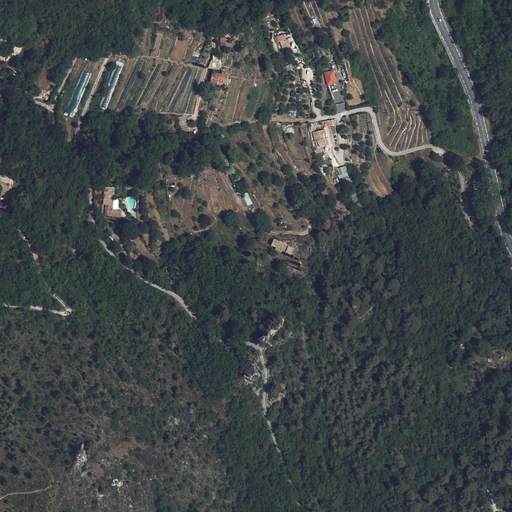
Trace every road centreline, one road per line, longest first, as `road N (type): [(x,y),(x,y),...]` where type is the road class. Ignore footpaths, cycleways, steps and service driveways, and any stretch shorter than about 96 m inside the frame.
road 1 (track): [(511,268),(498,264),(485,243),(460,170),(434,147),(388,151),(370,108),(272,120),(268,127),(272,157),(312,225),(307,234),(271,231),(246,212),(201,136),(196,116),(214,48),(181,0)]
road 2 (unclassified): [(303,511),(266,416),(258,347),(215,336),(171,292),(112,255),(94,224),(89,179),(63,142),(53,108)]
road 3 (secondary): [(511,247),(481,121),(433,0)]
road 4 (track): [(0,153),(11,178),(10,222),(70,313),(0,304)]
road 5 (track): [(138,0),(71,154)]
